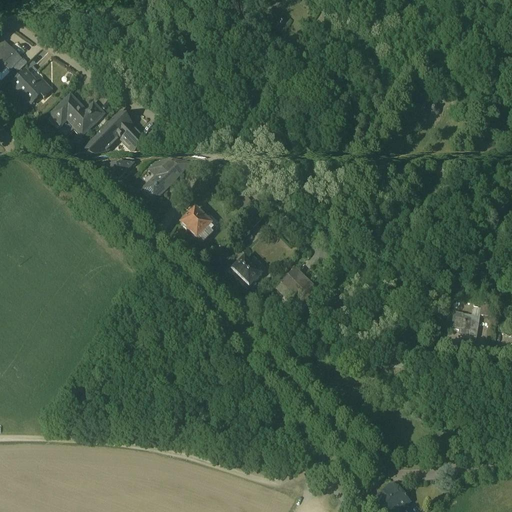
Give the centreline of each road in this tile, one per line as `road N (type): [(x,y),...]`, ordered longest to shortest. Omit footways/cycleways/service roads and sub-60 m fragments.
road 1 (residential): [(219,182),(419,408)]
road 2 (track): [(0,465),(172,481),(270,511)]
road 3 (residential): [(0,34),(26,30),(219,182)]
road 4 (residential): [(339,0),(219,182)]
road 5 (residential): [(0,136),(146,284)]
road 6 (residential): [(247,387),(349,491),(395,511)]
road 7 (residential): [(419,408),(230,369)]
road 8 (unclassified): [(247,387),(251,420),(322,511)]
road 9 (residential): [(219,182),(146,284)]
